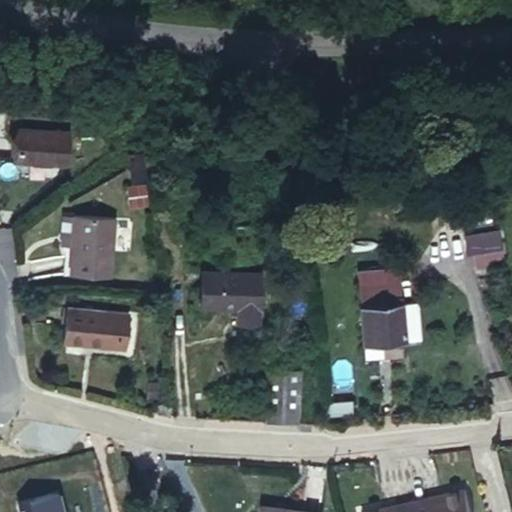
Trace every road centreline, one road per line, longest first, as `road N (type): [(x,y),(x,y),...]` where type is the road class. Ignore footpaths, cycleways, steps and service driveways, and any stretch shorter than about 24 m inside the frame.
road 1 (residential): [(511,418),(335,442),(194,433),(16,400)]
road 2 (residential): [(191,36),(247,72),(511,139)]
road 3 (residential): [(191,36),(511,36)]
road 4 (residential): [(0,4),(191,36)]
